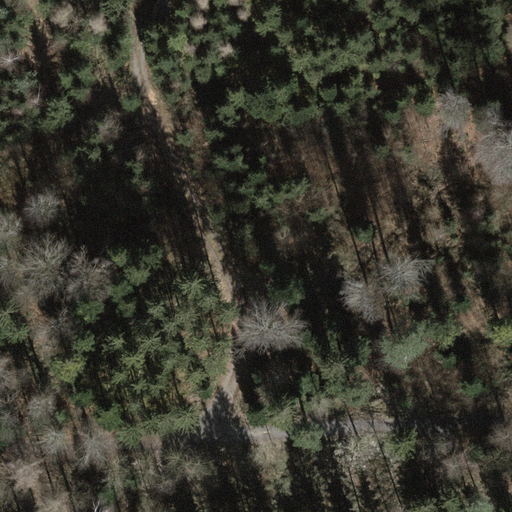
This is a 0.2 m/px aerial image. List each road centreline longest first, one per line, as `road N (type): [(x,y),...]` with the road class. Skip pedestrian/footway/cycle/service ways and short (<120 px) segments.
road 1 (track): [(511,418),(0,445)]
road 2 (track): [(239,436),(227,242),(131,38),(140,0)]
